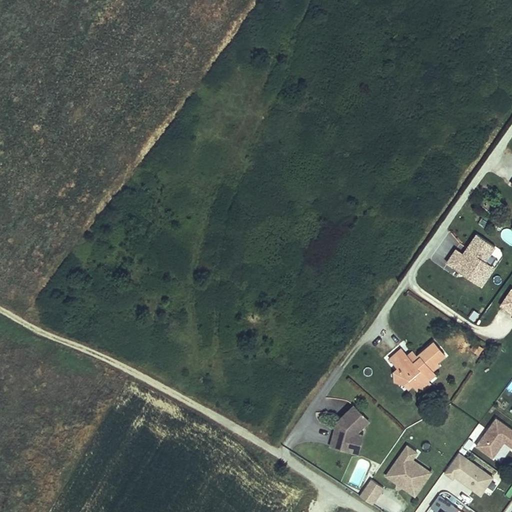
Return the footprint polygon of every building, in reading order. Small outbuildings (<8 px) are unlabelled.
[(511,230),(507,226),(499,234),(511,246),(511,230)] [(485,261),(495,246),(477,234),(467,249),(470,251),(466,257),(456,249),(447,263),(475,281),(488,262),(485,261)] [(481,285),(494,267),(488,262),(475,281),(481,285)] [(511,291),(510,290),(501,303),(511,310),(511,291)] [(436,373),(432,369),(439,363),(437,361),(445,355),(439,348),(437,349),(437,350),(431,343),(417,355),(419,358),(413,362),(413,363),(407,355),(401,349),(390,358),(398,368),(393,372),(402,382),(407,388),(412,384),(417,390),(420,386),(423,390),(430,383),(428,380),(436,373)] [(417,355),(413,350),(412,351),(407,355),(413,363),(413,362),(419,358),(417,355)] [(402,382),(393,372),(394,378),(395,381),(398,382),(402,382)] [(350,449),(355,431),(368,419),(353,404),(337,420),(335,425),(338,426),(336,430),(334,430),(330,443),(350,449)] [(511,429),(496,417),(476,445),(492,457),(504,441),(511,446),(511,429)] [(362,433),(355,431),(350,449),(357,451),(362,433)] [(397,485),(400,487),(402,486),(414,494),(432,469),(416,457),(421,451),(408,442),(386,474),(397,482),(397,485)] [(454,475),(480,494),(492,476),(458,452),(444,471),(452,477),(454,475)] [(358,494),(371,502),(383,486),(370,477),(358,494)] [(438,494),(430,506),(438,511),(455,511),(458,508),(438,494)]
